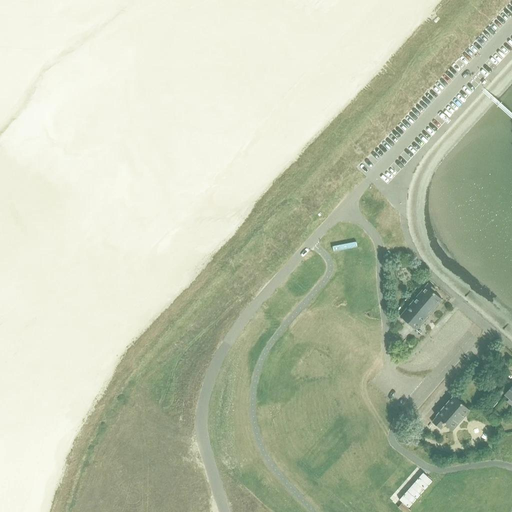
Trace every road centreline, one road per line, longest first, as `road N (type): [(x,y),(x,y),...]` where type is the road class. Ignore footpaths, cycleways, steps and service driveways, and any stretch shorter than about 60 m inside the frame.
road 1 (unclassified): [(224,511),(205,442),(222,353),(345,205)]
road 2 (unclassified): [(345,205),(511,24)]
road 3 (unclassified): [(345,205),(378,241),(387,367),(422,392)]
